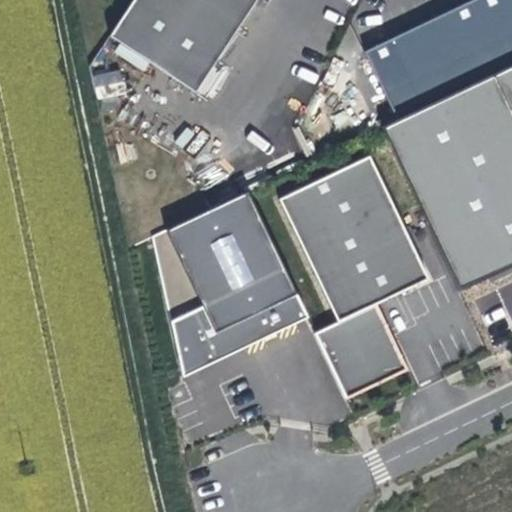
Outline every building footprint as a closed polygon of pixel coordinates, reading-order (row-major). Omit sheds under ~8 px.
[(131,0),(108,36),(194,92),(254,0),(131,0)] [(511,0),(475,0),(365,52),(398,124),(511,70),(511,0)] [(511,70),(398,124),(388,128),(457,286),(511,258),(511,70)] [(377,302),(429,278),(370,155),(281,198),(339,322),(377,302)] [(248,193),(154,238),(185,378),(308,318),(248,193)] [(409,370),(377,302),(339,322),(316,333),(348,399),(409,370)]
